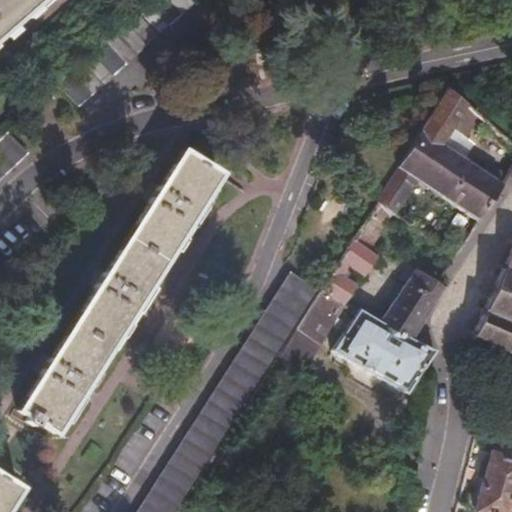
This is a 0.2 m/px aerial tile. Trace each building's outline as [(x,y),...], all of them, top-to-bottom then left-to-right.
[(0,0),(0,32),(36,0),(0,0)] [(184,0),(147,0),(58,81),(80,105),(190,6),(184,0)] [(415,183),(476,223),(501,185),(480,170),(440,144),(450,130),(462,138),(475,120),(481,124),(485,120),(446,89),(373,201),(375,202),(383,208),(393,216),(415,183)] [(1,133),(0,134),(0,179),(24,158),(1,133)] [(214,173),(180,150),(157,187),(149,182),(138,198),(147,203),(103,271),(95,267),(82,287),(90,292),(46,362),(38,357),(28,373),(35,379),(12,414),(47,435),(214,173)] [(480,170),(501,185),(505,179),(484,164),(480,170)] [(360,246),(383,208),(375,202),(350,240),(360,246)] [(350,240),(339,258),(360,272),(372,254),(360,246),(350,240)] [(511,243),(473,332),(467,330),(463,340),(473,345),(476,339),(511,355),(511,243)] [(318,291),(340,304),(351,286),(330,271),(318,291)] [(411,271),(379,320),(409,338),(441,290),(435,286),(411,271)] [(169,511),(310,291),(289,278),(139,511),(169,511)] [(409,338),(379,320),(360,308),(355,314),(340,304),(318,291),(316,290),(291,329),(316,344),(330,321),(344,331),(331,353),(404,396),(434,355),(409,338)] [(511,434),(504,433),(501,447),(511,449),(511,434)] [(505,511),(511,491),(511,462),(489,456),(487,466),(479,464),(476,477),(483,479),(473,511),(505,511)] [(0,510),(12,493),(0,484),(0,510)]
